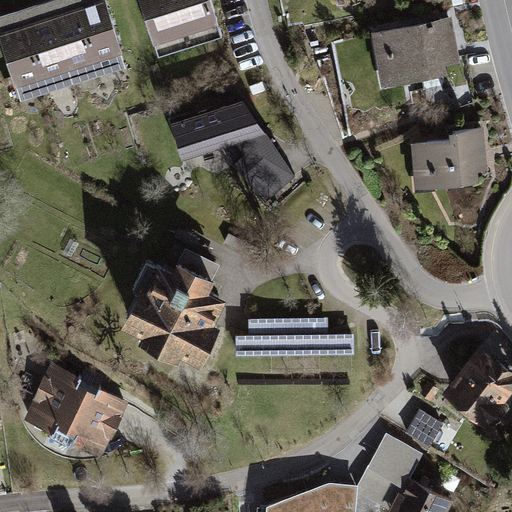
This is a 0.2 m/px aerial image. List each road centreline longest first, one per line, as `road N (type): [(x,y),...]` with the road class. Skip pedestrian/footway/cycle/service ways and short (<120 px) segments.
road 1 (residential): [(0,506),(171,494),(280,468),(339,440),(389,389),(407,338),(350,295),(328,261),(344,230),(373,219)]
road 2 (residential): [(511,292),(444,296),(421,287),(373,219)]
